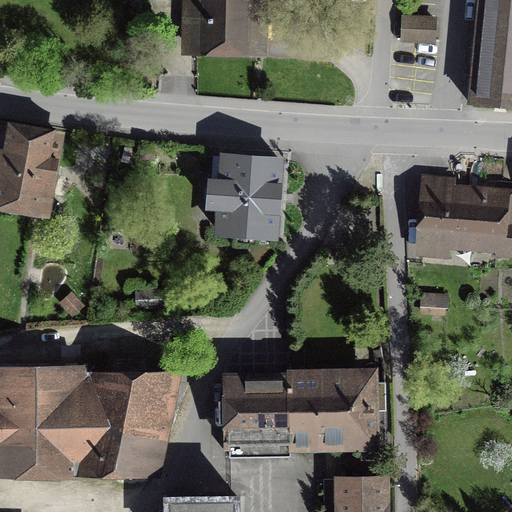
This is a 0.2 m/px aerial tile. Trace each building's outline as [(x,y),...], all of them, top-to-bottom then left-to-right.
[(196,0),(197,48),(263,48),(263,0),(196,0)] [(511,0),(482,0),(472,109),(503,111),(511,112),(511,0)] [(434,21),(404,19),(403,40),(432,42),(434,21)] [(59,138),(0,128),(0,202),(47,210),(59,138)] [(154,150),(138,149),(136,163),(152,165),(154,150)] [(277,158),(213,156),(211,230),(274,232),(277,158)] [(448,180),(429,179),(427,214),(511,221),(511,195),(450,192),(448,180)] [(511,221),(427,214),(424,254),(444,254),(445,238),(511,244),(511,221)] [(167,288),(135,286),(134,301),(166,302),(167,288)] [(78,308),(66,294),(58,302),(69,315),(78,308)] [(448,295),(422,294),(421,307),(448,308),(448,295)] [(0,467),(149,473),(170,372),(0,373),(0,467)] [(384,377),(227,377),(227,453),(282,453),(282,440),(384,440),(384,377)] [(387,511),(386,476),(338,476),(338,490),(338,511),(238,511),(238,496),(165,498),(165,511),(387,511)]
